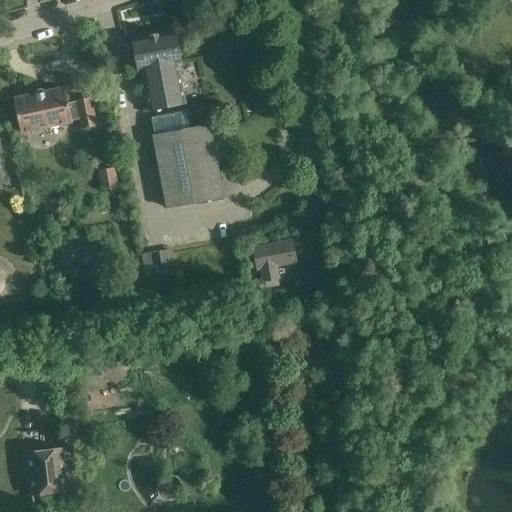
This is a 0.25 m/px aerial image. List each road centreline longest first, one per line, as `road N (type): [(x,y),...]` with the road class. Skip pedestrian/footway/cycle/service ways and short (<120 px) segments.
road 1 (unknown): [(300,0),(300,107),(290,152),(250,186),(183,211)]
road 2 (unclassified): [(120,0),(0,41)]
